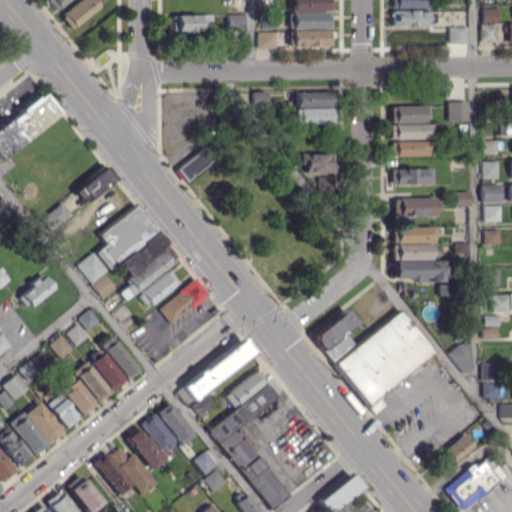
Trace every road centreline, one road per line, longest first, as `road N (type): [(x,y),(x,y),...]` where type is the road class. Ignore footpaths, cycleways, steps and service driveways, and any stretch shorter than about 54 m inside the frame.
road 1 (primary): [(38,44),(416,511)]
road 2 (residential): [(363,0),(360,262),(273,333)]
road 3 (residential): [(138,71),(511,65)]
road 4 (residential): [(0,508),(249,302)]
road 5 (residential): [(138,161),(138,0)]
